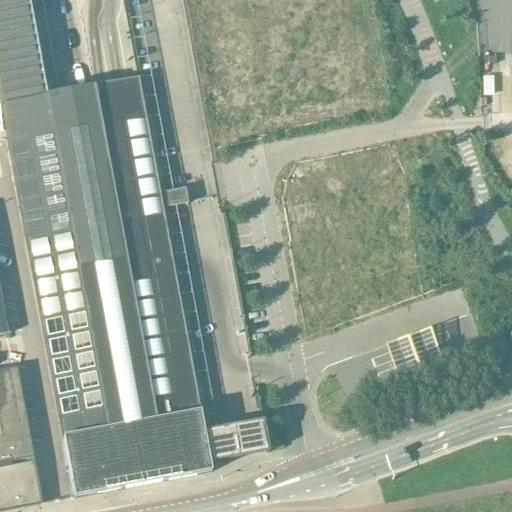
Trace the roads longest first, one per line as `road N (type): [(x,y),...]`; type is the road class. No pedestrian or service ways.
road 1 (unclassified): [(309,478),(247,158),(445,119),(407,0)]
road 2 (unclassified): [(511,392),(359,450),(309,478)]
road 3 (unclassified): [(309,478),(368,471),(511,423)]
road 4 (unclassified): [(309,478),(172,511)]
